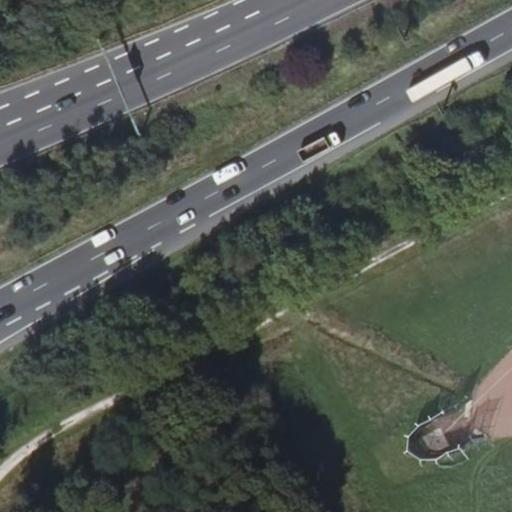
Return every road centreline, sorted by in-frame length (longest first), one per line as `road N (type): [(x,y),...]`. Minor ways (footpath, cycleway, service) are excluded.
road 1 (trunk): [(0,307),(511,28)]
road 2 (trunk): [(296,0),(0,132)]
